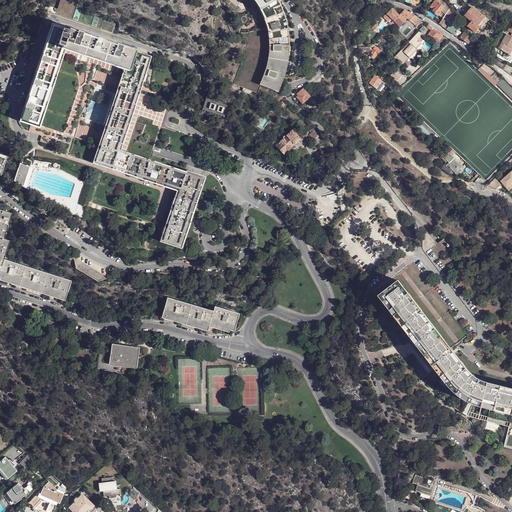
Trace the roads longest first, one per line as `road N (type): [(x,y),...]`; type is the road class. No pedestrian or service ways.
road 1 (residential): [(250,166),(192,131),(192,64),(46,17),(18,95)]
road 2 (residential): [(511,508),(454,437),(397,431),(363,351),(367,295),(420,252)]
road 3 (unclassified): [(0,192),(94,258),(126,268),(231,266),(247,246),(247,198)]
road 4 (unclassified): [(253,348),(162,326),(84,322),(0,288)]
road 5 (residential): [(253,348),(249,329),(259,313),(313,321),(329,302),(286,221),(247,198)]
road 6 (residential): [(386,505),(378,464),(331,417),(302,365),(253,348)]
road 7 (residential): [(284,0),(321,62),(288,95),(349,164)]
road 8 (residential): [(359,11),(402,5),(511,78)]
road 9 (residential): [(360,164),(349,136),(367,106),(356,47),(359,11)]
road 10 (residential): [(420,252),(495,344),(511,351)]
